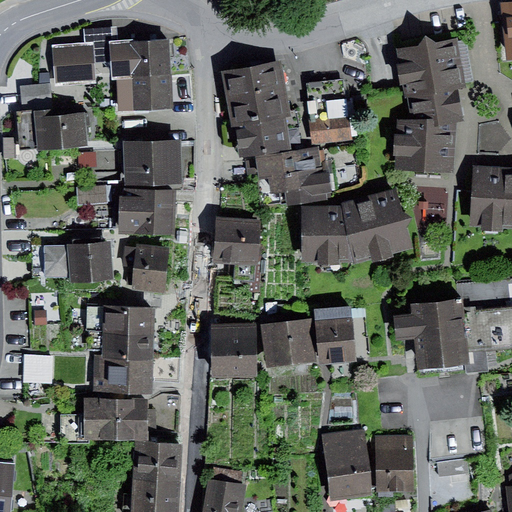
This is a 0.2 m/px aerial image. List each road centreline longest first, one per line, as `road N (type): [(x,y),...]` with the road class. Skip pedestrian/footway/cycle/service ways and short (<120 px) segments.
road 1 (residential): [(185,511),(215,42)]
road 2 (residential): [(422,0),(287,42),(215,42)]
